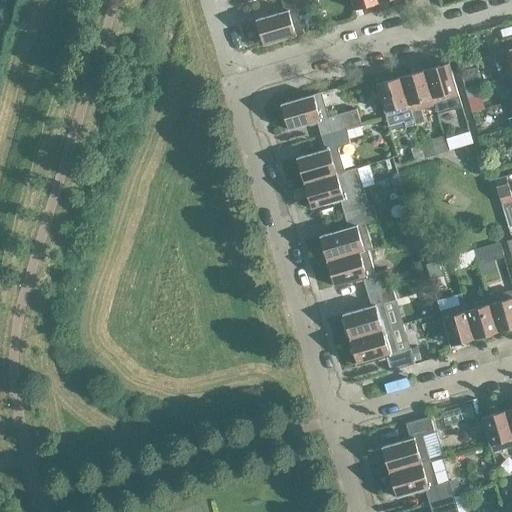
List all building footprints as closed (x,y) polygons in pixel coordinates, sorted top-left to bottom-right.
[(317,0),(280,0),(284,12),(256,20),(256,22),(257,22),(263,44),(263,46),(304,34),(297,9),(318,3),(317,0)] [(351,0),(354,11),(379,4),(377,0),(351,0)] [(510,76),(511,75),(511,36),(500,40),(510,76)] [(450,40),(454,52),(461,49),(458,38),(450,40)] [(434,104),(437,113),(461,106),(458,98),(459,98),(449,63),(424,71),(434,104)] [(476,86),(480,85),(475,68),(460,73),(465,89),(476,86)] [(424,71),(401,77),(411,111),(415,125),(424,122),(421,109),(434,104),(424,71)] [(511,75),(510,76),(501,79),(503,86),(506,85),(511,102),(511,101),(511,75)] [(376,85),(388,126),(403,122),(405,128),(415,125),(411,111),(401,77),(376,85)] [(467,99),(479,95),(476,86),(465,89),(467,99)] [(317,122),(321,136),(345,129),(361,125),(356,109),(329,117),(321,93),(281,105),(281,106),(288,129),(288,131),(317,122)] [(303,183),(304,184),(344,172),(337,147),(350,144),(345,129),(321,136),(325,150),(296,158),(297,160),(304,182),(303,183)] [(444,136),(420,143),(424,158),(449,151),(444,136)] [(281,156),(294,153),(291,141),(278,144),(281,156)] [(424,157),(420,146),(411,148),(414,160),(424,157)] [(344,172),(304,184),(304,185),(304,184),(311,207),(311,209),(340,200),(344,214),(368,207),(357,168),(344,172)] [(511,197),(506,176),(494,180),(501,204),(511,201),(511,197)] [(511,201),(501,204),(508,228),(511,226),(511,201)] [(326,261),(327,262),(367,250),(368,251),(372,249),(365,224),(377,221),(373,206),(368,207),(344,214),(348,228),(319,236),(320,238),(327,261),(326,261)] [(474,251),(478,266),(504,258),(500,243),(474,251)] [(367,250),(327,262),(327,263),(334,285),(334,287),(363,279),(367,292),(391,285),(387,270),(375,274),(368,251),(367,250)] [(426,265),(429,274),(430,279),(440,277),(436,262),(426,265)] [(396,300),(391,285),(367,292),(371,306),(342,315),(343,316),(350,339),(349,339),(350,340),(391,328),(383,304),(396,300)] [(488,298),(498,332),(511,328),(511,290),(511,291),(488,298)] [(475,339),(498,332),(488,298),(464,305),(475,339)] [(450,346),(475,339),(464,305),(441,312),(440,312),(450,346)] [(398,352),(391,328),(350,340),(350,341),(357,365),(386,357),(390,372),(415,365),(414,361),(410,349),(398,352)] [(511,348),(511,331),(498,334),(500,351),(511,348)] [(495,338),(479,344),(484,358),(500,353),(495,338)] [(460,353),(431,354),(431,365),(480,363),(480,346),(460,346),(460,353)] [(417,347),(410,349),(414,361),(420,359),(417,347)] [(378,389),(374,374),(355,379),(359,394),(378,389)] [(470,405),(441,414),(444,426),(473,417),(470,405)] [(492,452),(511,445),(511,431),(506,411),(481,418),(491,452),(492,452)] [(389,472),(389,473),(430,461),(423,436),(435,433),(430,417),(406,424),(410,439),(381,447),(382,449),(389,472)] [(437,485),(430,461),(389,473),(389,474),(390,474),(396,496),(396,498),(425,490),(429,503),(454,496),(449,481),(437,485)] [(458,511),(454,496),(429,503),(431,511),(458,511)]
